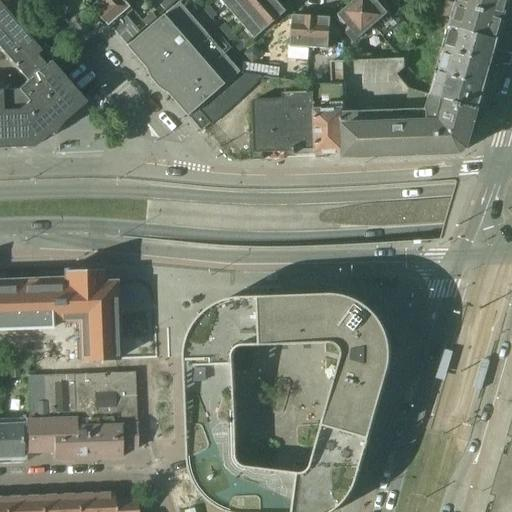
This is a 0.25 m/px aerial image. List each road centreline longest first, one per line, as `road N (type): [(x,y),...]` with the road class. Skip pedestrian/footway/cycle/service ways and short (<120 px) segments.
road 1 (primary): [(511,184),(297,198),(0,192)]
road 2 (primary): [(12,228),(266,238),(511,228)]
road 3 (residential): [(12,228),(227,256),(461,256)]
road 4 (residential): [(499,166),(348,181),(209,178)]
road 5 (tertiary): [(461,256),(386,511)]
road 6 (tertiary): [(445,511),(474,445),(511,312)]
road 7 (residential): [(163,511),(154,477),(0,483)]
road 8 (residential): [(143,109),(47,2)]
road 9 (residential): [(122,171),(0,172)]
